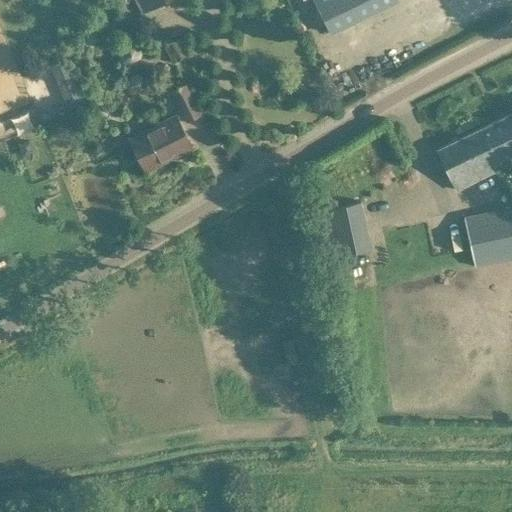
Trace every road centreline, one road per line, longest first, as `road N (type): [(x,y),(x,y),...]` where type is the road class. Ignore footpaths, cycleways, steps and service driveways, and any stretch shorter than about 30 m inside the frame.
road 1 (unclassified): [(0,335),(511,38)]
road 2 (unknown): [(249,187),(196,0)]
